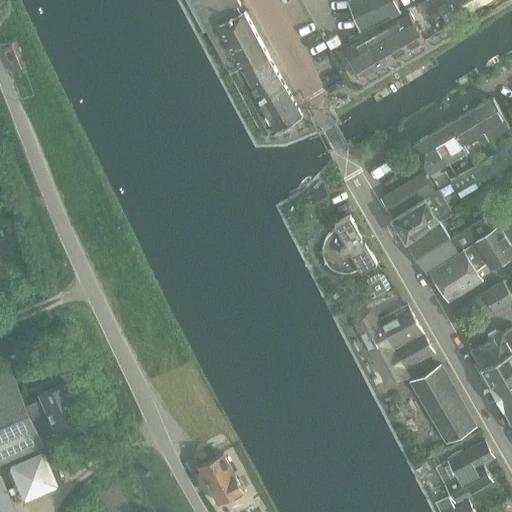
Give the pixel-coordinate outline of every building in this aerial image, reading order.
[(311,128),(310,127),(304,116),(303,115),(276,66),(275,65),(272,60),(273,60),(272,58),(271,58),(257,31),(247,13),(246,11),(242,13),(238,6),(241,4),(239,0),(190,0),(230,74),(259,127),(261,126),(265,135),(276,130),(277,131),(282,128),(297,119),(305,132),(311,128)] [(348,0),(361,31),(401,13),(395,0),(348,0)] [(458,18),(455,12),(447,0),(434,0),(449,24),(458,18)] [(447,0),(455,12),(462,8),(466,14),(485,2),(484,0),(447,0)] [(435,5),(427,9),(433,20),(441,16),(435,5)] [(409,12),(377,31),(392,60),(425,41),(409,12)] [(360,79),(392,60),(377,31),(345,50),(360,79)] [(493,96),(472,109),(488,136),(509,124),(493,96)] [(472,109),(453,120),(469,148),(488,136),(472,109)] [(453,120),(434,132),(450,159),(469,148),(453,120)] [(443,173),(439,166),(450,159),(434,132),(414,144),(418,150),(429,172),(438,187),(452,179),(447,171),(443,173)] [(511,171),(511,162),(511,161),(511,160),(511,143),(452,179),(459,192),(481,179),(482,181),(494,174),(497,180),(511,171)] [(377,165),(381,177),(396,173),(392,161),(377,165)] [(423,172),(382,197),(391,212),(433,187),(423,172)] [(324,185),(312,192),(319,204),(331,198),(330,196),(324,185)] [(439,189),(426,196),(425,195),(391,215),(407,241),(440,221),(439,219),(452,210),(439,189)] [(349,211),(333,219),(336,225),(333,227),(326,233),(322,241),(322,250),(324,259),(330,266),(339,270),(348,271),(357,268),(359,266),(361,271),(377,262),(349,211)] [(511,216),(491,230),(475,241),(488,262),(492,269),(511,255),(511,216)] [(440,221),(407,241),(427,273),(430,270),(475,241),(491,230),(483,218),(451,239),(440,221)] [(477,269),(488,262),(475,241),(430,270),(450,300),(483,278),(477,269)] [(367,279),(365,286),(372,298),(391,286),(384,275),(378,273),(367,279)] [(480,322),(511,302),(511,294),(507,286),(503,280),(468,302),(480,322)] [(435,351),(421,328),(408,304),(378,320),(376,316),(358,326),(381,370),(386,379),(435,351)] [(472,349),(482,366),(511,349),(511,325),(502,331),(496,329),(496,328),(489,332),(489,333),(489,339),(472,349)] [(511,349),(482,366),(482,367),(492,385),(504,407),(511,402),(511,349)] [(442,364),(411,381),(447,443),(477,425),(442,364)] [(59,436),(87,424),(69,381),(40,393),(43,399),(27,406),(12,372),(0,376),(0,459),(42,441),(41,439),(57,432),(59,436)] [(492,479),(483,463),(495,457),(485,439),(477,444),(437,467),(446,483),(456,500),(492,479)] [(12,462),(26,497),(61,483),(48,448),(12,462)] [(224,452),(199,466),(202,471),(219,503),(230,496),(234,499),(243,494),(243,490),(244,489),(224,452)] [(194,457),(185,462),(193,476),(202,471),(199,466),(194,457)] [(12,511),(0,483),(0,511),(12,511)] [(442,501),(438,504),(442,511),(474,511),(469,500),(456,507),(450,497),(442,502),(442,501)]
